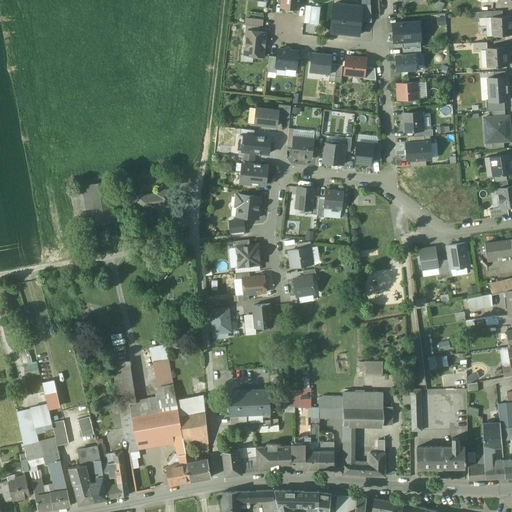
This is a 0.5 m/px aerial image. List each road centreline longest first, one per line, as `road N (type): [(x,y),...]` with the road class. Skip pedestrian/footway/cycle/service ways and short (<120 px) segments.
road 1 (residential): [(219,483),(192,213),(202,162)]
road 2 (unclassified): [(219,483),(511,489)]
road 3 (track): [(194,242),(0,275)]
road 4 (track): [(202,162),(220,0)]
road 5 (residential): [(385,186),(441,234),(511,221)]
road 6 (unclassified): [(79,511),(219,483)]
road 7 (residential): [(382,47),(385,186)]
road 8 (residential): [(283,302),(272,230),(279,171)]
